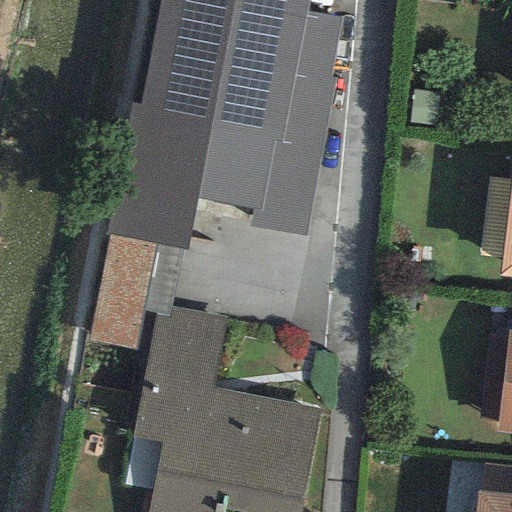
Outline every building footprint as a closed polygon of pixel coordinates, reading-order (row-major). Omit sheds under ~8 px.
[(307,0),(154,0),(106,235),(154,244),(185,251),(196,199),(251,210),(259,211),(272,141),(280,142),(305,11),(307,0)] [(338,17),(305,11),(280,142),(272,141),(259,211),(251,210),(248,226),(303,236),(333,79),(328,78),(338,17)] [(511,172),(500,271),(511,272),(511,172)] [(133,348),(154,244),(106,235),(85,339),(133,348)] [(239,511),(298,511),(318,410),(210,389),(224,317),(171,307),(169,318),(154,315),(131,437),(161,442),(147,511),(221,511),(222,509),(239,511)] [(511,430),(511,329),(508,329),(497,429),(511,430)] [(511,511),(511,491),(483,488),(479,511),(511,511)]
